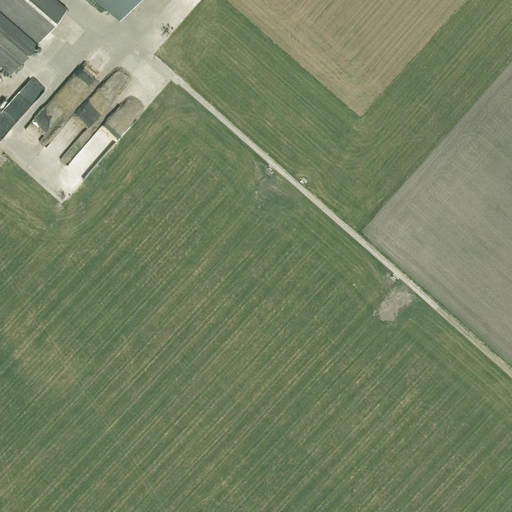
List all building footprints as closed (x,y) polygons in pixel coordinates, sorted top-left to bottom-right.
[(0,0),(0,65),(10,74),(20,63),(37,44),(37,43),(66,9),(55,0),(0,0)] [(99,0),(119,18),(134,0),(99,0)] [(91,66),(82,74),(92,84),(101,75),(91,66)] [(85,111),(97,121),(108,108),(97,98),(85,111)] [(20,124),(29,115),(19,105),(10,114),(20,124)]
